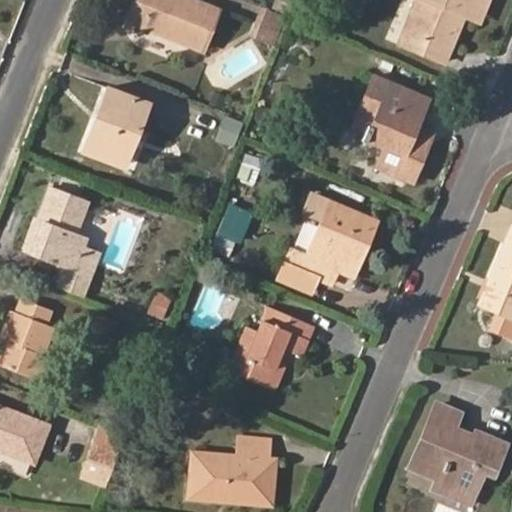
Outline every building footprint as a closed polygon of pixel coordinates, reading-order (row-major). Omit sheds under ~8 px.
[(202,50),(218,9),(196,0),(131,0),(125,18),(202,50)] [(415,0),(399,42),(407,46),(425,0),(415,0)] [(483,10),(486,0),(425,0),(407,46),(443,61),(462,14),(466,4),(483,10)] [(462,14),(478,21),(483,10),(466,4),(462,14)] [(417,124),(428,99),(373,75),(354,123),(386,136),(393,139),(381,168),(412,181),(428,143),(413,136),(417,124)] [(146,109),(105,93),(98,109),(104,111),(89,146),(126,160),(146,109)] [(244,134),(249,120),(216,107),(209,123),(223,128),(217,143),(237,151),(244,134)] [(98,109),(84,144),(89,146),(104,111),(98,109)] [(428,143),(433,131),(417,124),(413,136),(428,143)] [(386,136),(374,165),(381,168),(393,139),(386,136)] [(87,236),(74,231),(86,200),(46,183),(34,214),(39,216),(24,251),(58,266),(53,282),(82,294),(99,251),(83,244),(87,236)] [(353,276),(375,220),(313,194),(305,211),(321,219),(306,255),(291,249),(285,264),(316,277),(317,277),(323,264),(337,270),(353,276)] [(231,199),(212,246),(235,255),(254,209),(231,199)] [(15,246),(24,251),(39,216),(34,214),(30,212),(15,246)] [(511,225),(488,280),(494,283),(484,305),(497,311),(490,327),(511,336),(511,225)] [(310,291),(316,277),(285,264),(280,278),(310,291)] [(317,277),(331,283),(337,270),(323,264),(317,277)] [(478,303),(484,305),(494,283),(488,280),(478,303)] [(160,319),(169,297),(154,292),(147,314),(160,319)] [(19,310),(13,307),(1,337),(4,339),(0,347),(0,363),(38,379),(47,355),(43,353),(54,325),(48,322),(54,307),(24,296),(19,310)] [(311,327),(267,308),(256,332),(246,328),(229,368),(266,384),(279,354),(287,357),(289,351),(299,355),(311,327)] [(111,331),(116,320),(99,313),(94,326),(111,331)] [(266,384),(273,387),(287,357),(279,354),(266,384)] [(453,426),(458,412),(436,403),(413,458),(441,471),(437,479),(433,486),(468,501),(482,469),(491,472),(504,442),(476,430),(474,435),(453,426)] [(0,448),(32,461),(47,425),(0,405),(0,448)] [(125,434),(104,426),(96,445),(117,454),(125,434)] [(239,437),(237,456),(192,452),(190,481),(200,482),(199,499),(271,504),(275,458),(268,458),(269,439),(239,437)] [(82,477),(105,486),(117,454),(96,445),(82,477)] [(437,479),(441,471),(413,458),(409,465),(437,479)] [(189,498),(199,499),(200,482),(190,481),(189,498)]
